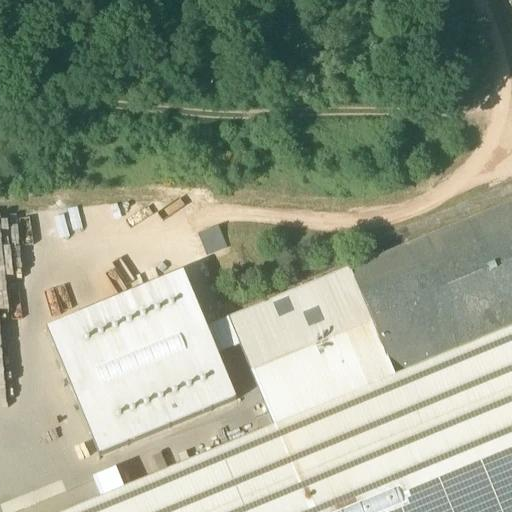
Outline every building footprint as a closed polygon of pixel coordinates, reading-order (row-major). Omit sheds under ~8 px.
[(511,511),(511,202),(228,320),(239,348),(264,410),(269,422),(273,431),(260,436),(124,492),(101,502),(75,511),(511,511)] [(207,256),(228,248),(219,225),(199,233),(207,256)] [(217,357),(239,348),(228,320),(206,329),(183,274),(46,331),(98,458),(235,402),(217,357)] [(252,416),(257,427),(269,422),(264,410),(252,416)] [(260,436),(273,431),(269,422),(257,427),(260,436)] [(94,485),(101,502),(124,492),(116,473),(93,482),(94,485)] [(27,511),(75,511),(101,502),(94,485),(27,511)]
